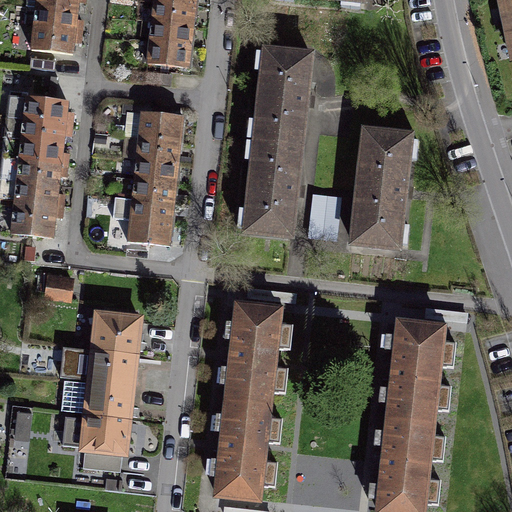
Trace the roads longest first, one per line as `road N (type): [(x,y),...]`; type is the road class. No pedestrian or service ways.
road 1 (residential): [(93,85),(75,244),(82,257),(192,272)]
road 2 (residential): [(167,511),(192,272)]
road 3 (residential): [(192,272),(212,98)]
road 4 (residential): [(444,0),(479,136)]
